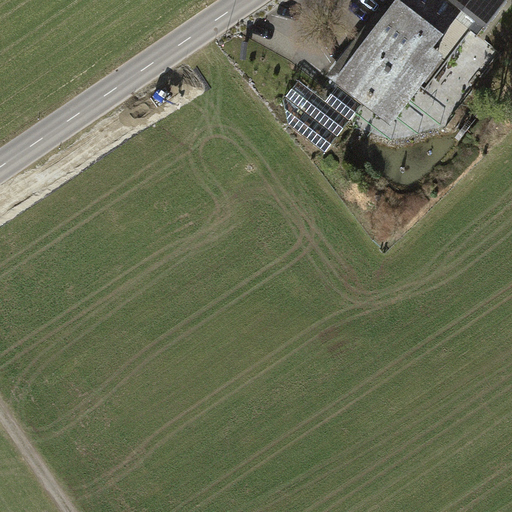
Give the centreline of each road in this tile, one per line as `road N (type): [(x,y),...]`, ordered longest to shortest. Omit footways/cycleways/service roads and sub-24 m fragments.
road 1 (secondary): [(0,172),(250,0)]
road 2 (track): [(69,511),(0,406)]
